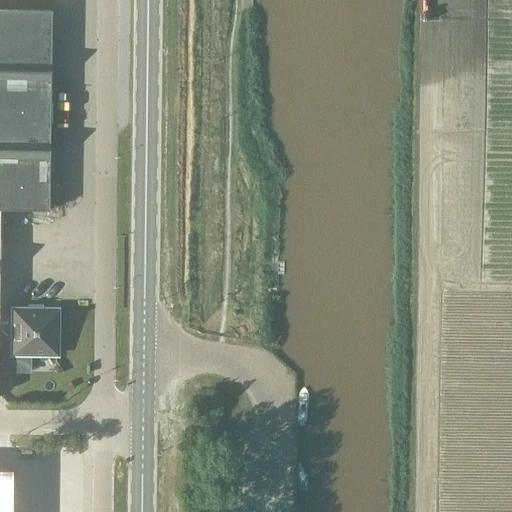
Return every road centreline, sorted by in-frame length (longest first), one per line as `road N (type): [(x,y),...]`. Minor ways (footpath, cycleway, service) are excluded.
road 1 (unclassified): [(106,0),(101,423)]
road 2 (secondary): [(143,349),(147,0)]
road 3 (unclassified): [(271,511),(272,387),(248,363),(143,349)]
